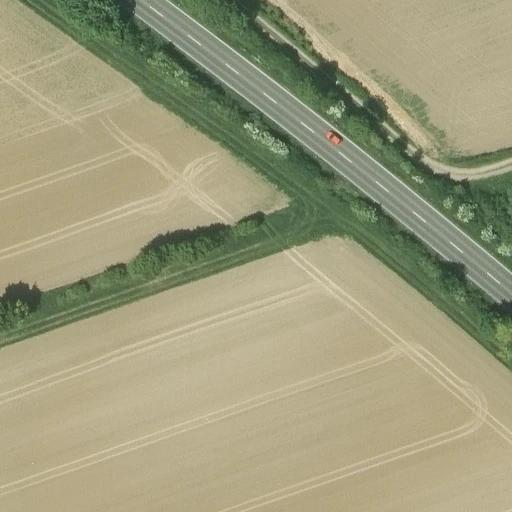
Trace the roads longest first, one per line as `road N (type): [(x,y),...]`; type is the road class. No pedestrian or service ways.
road 1 (track): [(511,378),(333,222),(0,346)]
road 2 (primary): [(511,297),(134,0)]
road 3 (track): [(333,222),(24,0)]
road 4 (track): [(220,0),(423,166),(458,178),(511,165)]
